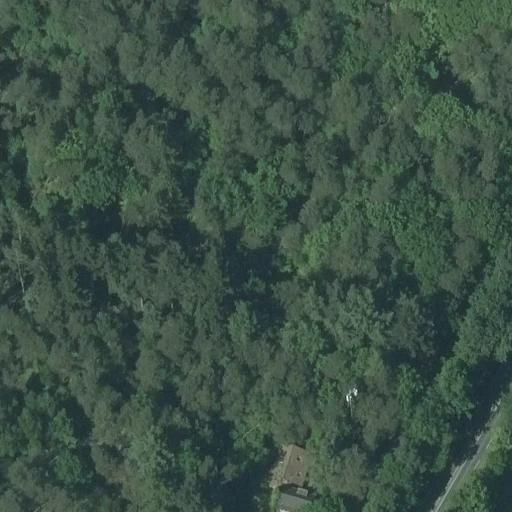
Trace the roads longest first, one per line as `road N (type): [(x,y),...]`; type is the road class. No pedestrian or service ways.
road 1 (track): [(428,386),(217,338),(0,276)]
road 2 (unclassified): [(361,511),(511,248)]
road 3 (primary): [(429,511),(511,369)]
